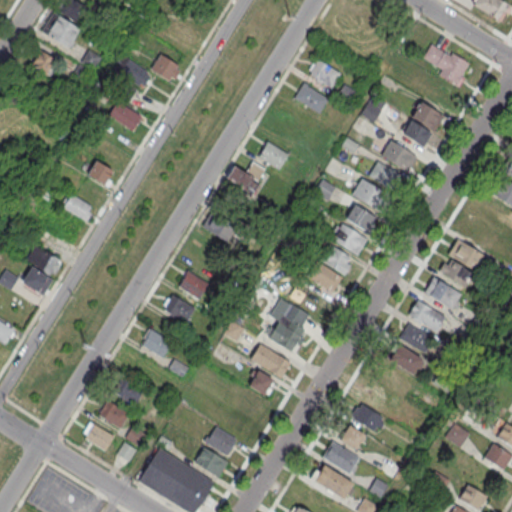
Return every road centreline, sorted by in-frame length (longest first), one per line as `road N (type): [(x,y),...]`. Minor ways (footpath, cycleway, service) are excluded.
road 1 (residential): [(0,507),(313,0)]
road 2 (residential): [(511,73),(240,511)]
road 3 (residential): [(242,0),(0,391)]
road 4 (residential): [(151,511),(0,414)]
